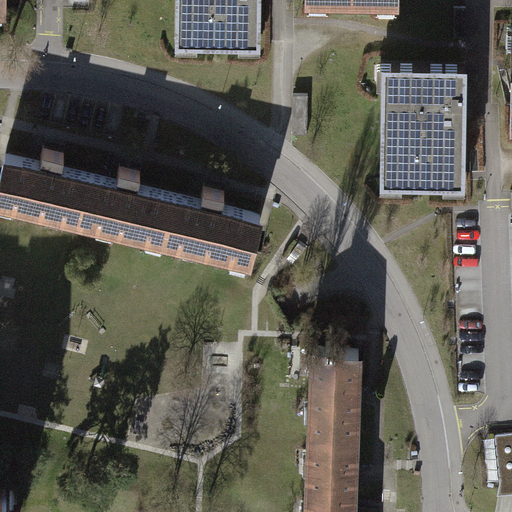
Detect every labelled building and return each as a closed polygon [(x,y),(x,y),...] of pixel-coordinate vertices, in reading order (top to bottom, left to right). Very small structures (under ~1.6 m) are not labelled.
[(177,0),(178,47),(198,46),(198,39),(239,39),(239,46),(264,46),(263,0),(177,0)] [(455,37),(467,37),(467,5),(455,5),(455,37)] [(384,79),(383,186),(403,186),(403,178),(444,179),(444,186),(469,186),(470,57),(381,57),(380,79),(384,79)] [(295,133),(309,133),(309,92),(295,92),(295,133)] [(77,218),(91,160),(63,153),(66,141),(45,136),(42,148),(6,139),(0,165),(0,208),(13,212),(15,203),(47,211),(45,219),(61,222),(63,215),(77,218)] [(163,238),(177,181),(140,172),(143,160),(122,155),(119,166),(91,160),(77,218),(97,223),(95,231),(113,235),(115,227),(145,234),(143,242),(161,246),(163,238)] [(247,267),(263,200),(223,191),(226,179),(207,175),(204,187),(177,181),(163,238),(182,242),(180,250),(198,255),(200,246),(230,253),(228,262),(247,267)] [(304,426),(359,428),(362,344),(307,343),(304,426)] [(355,511),(359,428),(304,426),(300,511),(355,511)] [(511,431),(497,433),(499,492),(511,490),(511,431)] [(10,504),(10,484),(0,484),(0,511),(0,503),(10,504)] [(137,501),(129,491),(116,502),(124,511),(137,501)]
